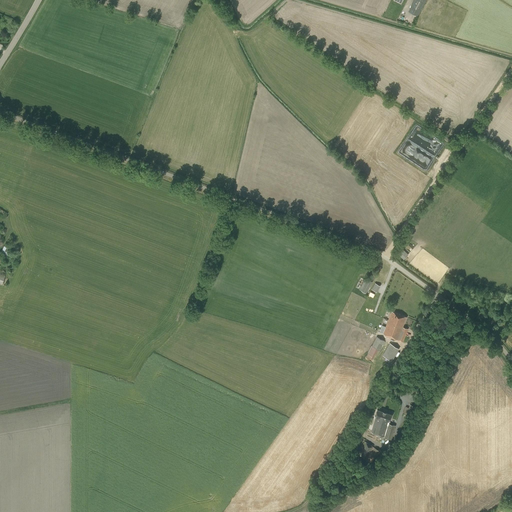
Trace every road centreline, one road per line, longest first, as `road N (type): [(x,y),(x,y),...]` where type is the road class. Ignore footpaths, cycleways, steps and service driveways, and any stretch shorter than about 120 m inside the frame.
road 1 (unclassified): [(511,361),(484,329),(373,250),(0,111)]
road 2 (track): [(280,511),(318,489),(438,295)]
road 3 (track): [(384,257),(511,69)]
